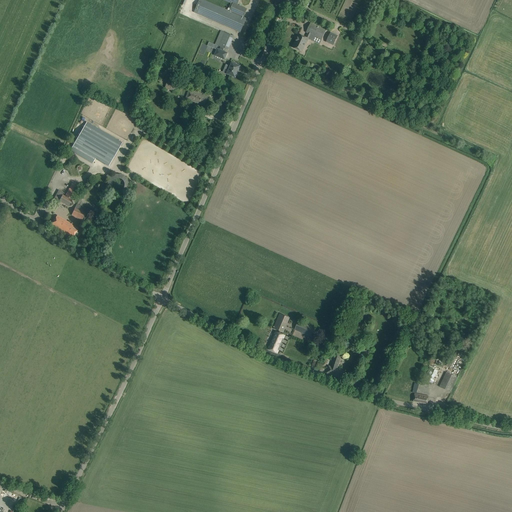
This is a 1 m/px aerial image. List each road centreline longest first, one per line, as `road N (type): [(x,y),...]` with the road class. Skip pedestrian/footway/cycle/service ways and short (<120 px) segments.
road 1 (unclassified): [(511,428),(382,398),(294,366),(160,300)]
road 2 (unclassified): [(160,300),(288,0)]
road 3 (unclassified): [(60,511),(160,300)]
road 4 (unclassified): [(160,300),(0,199)]
